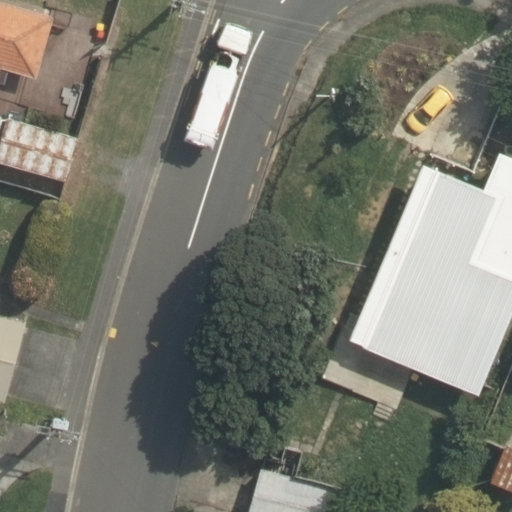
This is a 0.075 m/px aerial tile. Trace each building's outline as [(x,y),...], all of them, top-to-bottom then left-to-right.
[(0,163),(65,182),(77,139),(0,117),(0,69),(36,79),(53,18),(0,2),(0,163)] [(478,252),(501,195),(434,170),(407,235),(395,232),(371,286),(383,290),(361,344),(478,392),(511,310),(511,274),(483,263),(486,255),(478,252)] [(0,400),(2,401),(22,322),(0,315),(0,400)] [(511,445),(504,442),(488,482),(511,491),(511,445)] [(262,465),(248,511),(336,511),(344,489),(262,465)]
